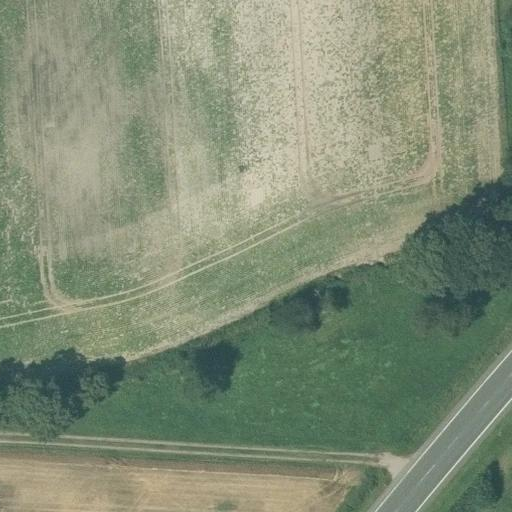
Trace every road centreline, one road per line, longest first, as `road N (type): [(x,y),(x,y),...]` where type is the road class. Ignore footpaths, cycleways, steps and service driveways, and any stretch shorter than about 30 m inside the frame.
road 1 (track): [(0,433),(381,456),(425,483)]
road 2 (secondary): [(511,381),(400,511)]
